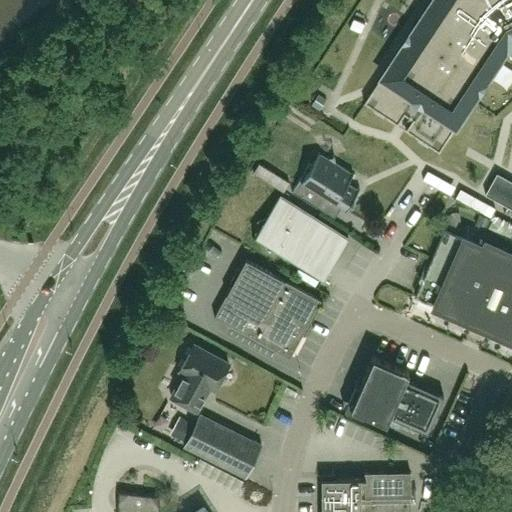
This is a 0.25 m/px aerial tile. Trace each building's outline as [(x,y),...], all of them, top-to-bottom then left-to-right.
[(511,0),(430,0),(363,104),(396,125),(403,115),(412,120),(405,131),(439,153),(505,53),(509,56),(509,55),(511,57),(511,0)] [(310,163),(292,191),(318,207),(325,196),(347,210),(359,190),(347,183),(354,173),(335,162),(334,154),(332,154),(333,156),(328,157),(320,152),(312,165),(310,163)] [(258,163),(252,172),(283,191),(288,182),(258,163)] [(511,181),(496,173),(485,194),(511,208),(511,181)] [(279,197),(253,239),(322,282),(348,240),(279,197)] [(466,316),(496,329),(495,331),(511,338),(511,254),(486,243),(484,247),(445,230),(416,296),(465,318),(466,316)] [(290,357),(321,299),(246,258),(242,266),(240,267),(237,269),(236,271),(234,274),(233,276),(232,279),(231,281),(230,284),(230,287),(214,316),(290,357)] [(215,390),(229,363),(194,344),(180,370),(185,373),(172,397),(197,411),(210,387),(215,390)] [(409,372),(373,356),(359,386),(356,384),(345,409),(363,417),(365,413),(387,423),(390,416),(406,379),(409,372)] [(390,416),(409,424),(425,387),(406,379),(390,416)] [(425,387),(409,424),(428,433),(444,396),(425,387)] [(184,446),(246,477),(262,444),(201,414),(184,446)] [(411,511),(411,472),(365,473),(365,479),(322,479),(322,511),(411,511)] [(206,511),(203,508),(196,511),(159,511),(160,510),(160,506),(160,501),(160,497),(119,492),(119,497),(118,503),(118,509),(118,511),(206,511)]
